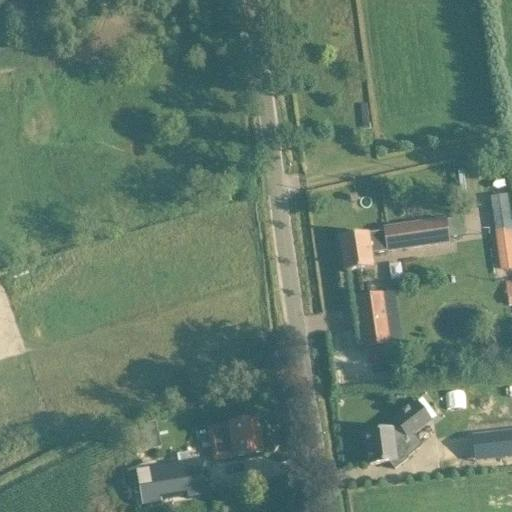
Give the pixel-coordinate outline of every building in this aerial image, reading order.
[(447,220),(384,229),(384,232),(341,239),(346,273),(375,268),(373,254),(387,251),(387,253),(450,244),(447,220)] [(511,268),(511,237),(511,228),(498,229),(503,270),(511,268)] [(390,346),(383,295),(357,299),(365,349),(390,346)] [(431,422),(417,403),(409,410),(408,409),(402,413),(403,414),(395,421),(399,426),(393,431),(393,430),(366,434),(370,466),(390,463),(395,470),(408,460),(407,459),(423,447),(414,435),(431,422)] [(219,460),(244,456),(264,453),(258,420),(238,423),(229,425),(229,426),(214,429),(219,460)] [(511,432),(495,434),(497,459),(511,457),(511,432)] [(208,493),(203,462),(178,466),(178,464),(136,471),(136,474),(138,473),(143,504),(142,504),(142,507),(196,497),(195,495),(208,493)]
